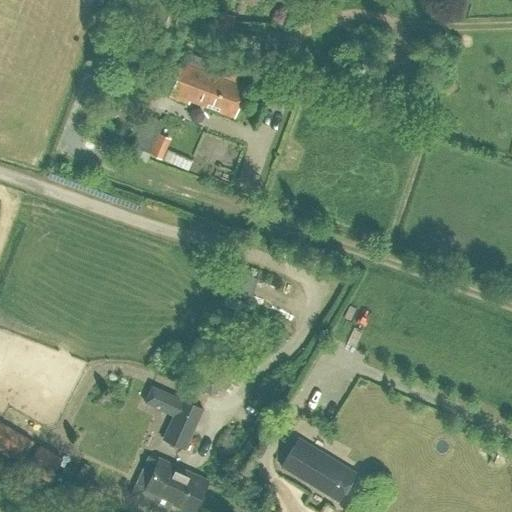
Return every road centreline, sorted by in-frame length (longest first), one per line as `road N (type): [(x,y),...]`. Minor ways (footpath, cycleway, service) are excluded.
road 1 (track): [(0,170),(308,277),(315,302),(284,349),(220,399)]
road 2 (unclassified): [(511,309),(242,209),(259,137)]
road 3 (track): [(511,28),(424,31),(332,19),(313,29)]
